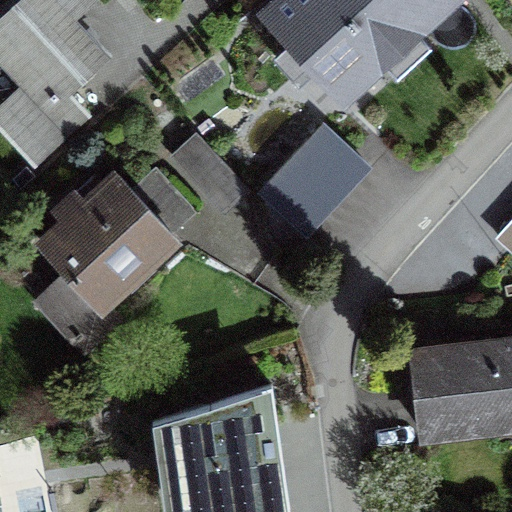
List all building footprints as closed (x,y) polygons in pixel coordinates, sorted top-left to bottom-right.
[(169,70),(106,0),(28,0),(0,25),(0,71),(23,97),(0,118),(0,142),(40,186),(169,70)] [(483,6),(476,0),(306,0),(272,34),(363,125),(483,6)] [(392,194),(322,136),(263,206),(333,264),(392,194)] [(198,254),(133,183),(20,285),(84,356),(198,254)] [(511,213),(487,242),(511,263),(511,213)] [(511,347),(412,358),(423,462),(511,452),(511,347)] [(271,381),(153,417),(165,511),(253,511),(289,507),(271,381)]
